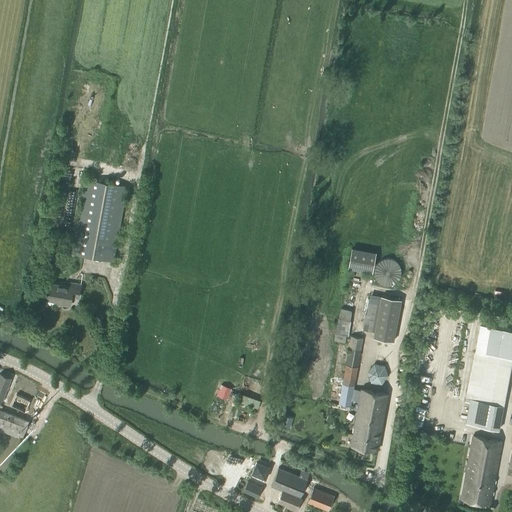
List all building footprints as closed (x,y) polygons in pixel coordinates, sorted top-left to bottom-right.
[(72,254),(113,261),(127,186),(86,179),(72,254)] [(348,268),(372,272),(376,252),(352,248),(348,268)] [(403,273),(402,270),(402,267),(400,265),(398,263),(396,261),(394,260),(391,259),(389,258),(386,259),(383,259),(380,261),(378,262),(376,264),(375,267),(374,270),(374,272),(374,275),(375,278),(376,280),(377,282),(379,284),(382,286),(384,287),(388,287),(390,287),(393,286),(396,285),(398,283),(400,282),(401,279),(402,276),(403,273)] [(78,298),(81,285),(71,283),(70,287),(48,283),(45,299),(62,302),(61,304),(70,306),(71,297),(78,298)] [(374,337),(393,341),(401,300),(382,296),(374,337)] [(334,340),(344,342),(345,342),(346,335),(348,335),(351,321),(338,319),(334,340)] [(482,386),(474,385),(472,392),(465,391),(463,401),(470,402),(466,423),(499,430),(511,359),(511,330),(493,327),(482,386)] [(339,404),(344,405),(351,406),(352,400),(359,402),(351,446),(377,450),(388,393),(362,389),(362,390),(354,389),(358,367),(363,338),(351,336),(339,404)] [(374,364),(368,372),(371,382),(381,384),(387,376),(384,366),(374,364)] [(0,374),(0,399),(2,401),(11,378),(0,374)] [(227,399),(231,389),(221,385),(217,396),(227,399)] [(238,400),(259,407),(262,399),(241,392),(238,400)] [(0,429),(22,438),(29,421),(0,409),(0,429)] [(394,420),(400,421),(404,422),(405,414),(401,413),(396,412),(394,420)] [(461,499),(490,504),(502,441),(473,436),(461,499)] [(257,462),(252,474),(266,480),(271,468),(257,462)] [(287,507),(297,511),(302,498),(300,497),(307,479),(309,474),(301,470),(299,476),(279,468),(271,486),(282,490),(278,502),(287,505),(287,507)] [(243,491),(258,498),(262,488),(248,481),(243,491)] [(308,503),(328,511),(334,496),(314,488),(308,503)]
